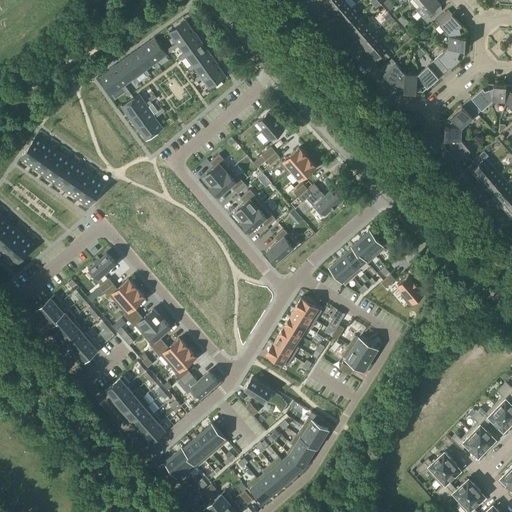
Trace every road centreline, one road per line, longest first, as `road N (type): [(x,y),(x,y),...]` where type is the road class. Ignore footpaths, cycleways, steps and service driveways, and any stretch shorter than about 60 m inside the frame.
road 1 (residential): [(233,376),(107,231),(98,229),(16,299),(149,457)]
road 2 (residential): [(263,511),(307,471),(391,336),(300,278)]
road 3 (residential): [(286,291),(170,165),(275,71)]
road 4 (residential): [(511,314),(390,195)]
road 5 (residential): [(390,195),(275,71)]
road 6 (residential): [(425,112),(400,104),(306,0)]
road 7 (residential): [(504,227),(428,138),(425,112)]
road 8 (residential): [(390,195),(300,278)]
